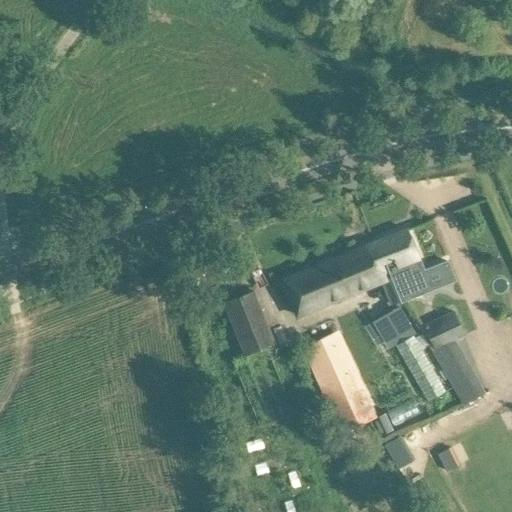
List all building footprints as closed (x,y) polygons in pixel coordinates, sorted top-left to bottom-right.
[(407,228),(370,243),(377,260),(394,253),(397,261),(387,265),(395,285),(401,301),(423,292),(417,276),(425,273),(414,247),(407,228)] [(282,278),(290,297),(297,315),(385,280),(377,260),(370,243),(282,278)] [(223,302),(231,320),(244,354),(274,342),(253,290),(223,302)] [(405,301),(371,323),(388,348),(420,327),(405,301)] [(425,324),(437,349),(434,350),(463,404),(476,396),(446,344),(454,341),(468,335),(457,309),(425,324)] [(339,336),(305,350),(341,431),(373,418),(339,336)] [(387,442),(385,443),(398,467),(400,466),(413,459),(400,435),(387,442)]
